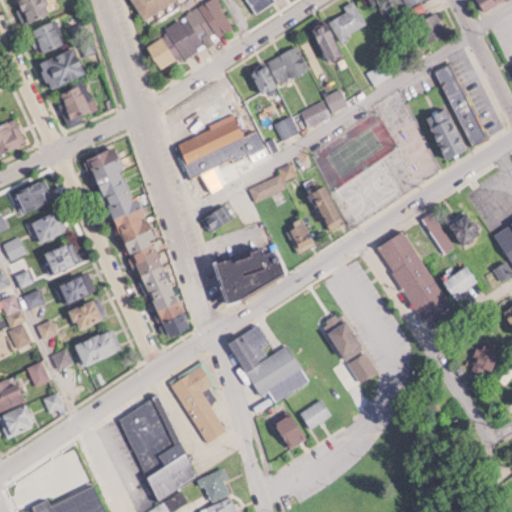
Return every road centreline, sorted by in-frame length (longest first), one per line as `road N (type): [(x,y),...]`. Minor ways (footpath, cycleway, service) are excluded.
road 1 (residential): [(0,470),(511,138)]
road 2 (residential): [(0,30),(152,370)]
road 3 (residential): [(0,173),(141,108),(313,0)]
road 4 (residential): [(218,329),(106,0)]
road 5 (residential): [(266,487),(366,425),(385,397),(391,348),(335,254)]
road 6 (residential): [(366,234),(499,429)]
road 7 (residential): [(273,511),(218,329)]
